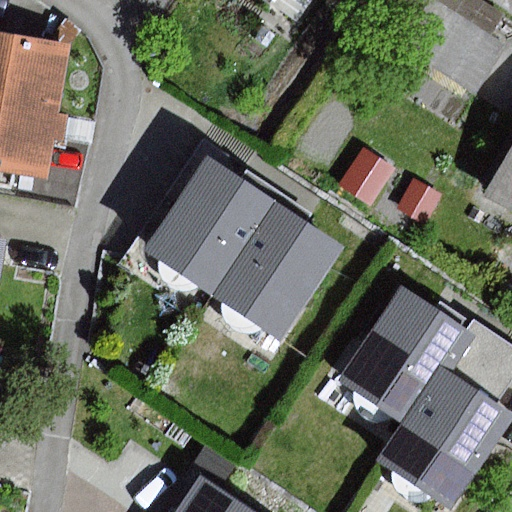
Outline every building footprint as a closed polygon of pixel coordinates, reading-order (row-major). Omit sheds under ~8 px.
[(281,0),(254,0),(273,12),(281,0)] [(505,16),(478,0),(410,0),(408,4),(386,39),(477,96),(508,47),(492,37),(505,16)] [(0,176),(54,184),(72,50),(0,39),(0,176)] [(396,171),(364,149),(340,187),(372,208),(396,171)] [(511,151),(486,199),(511,212),(511,151)] [(277,203),(211,159),(147,254),(213,299),(277,203)] [(442,196),(413,180),(397,210),(426,226),(442,196)] [(277,203),(213,299),(283,345),(347,249),(277,203)] [(467,329),(405,289),(342,384),(404,424),(442,367),(467,329)] [(511,344),(474,319),(467,329),(442,367),(499,404),(511,384),(511,344)] [(511,413),(499,404),(442,367),(404,424),(380,462),(456,511),(457,511),(511,428),(511,413)] [(248,511),(208,484),(188,511),(248,511)]
